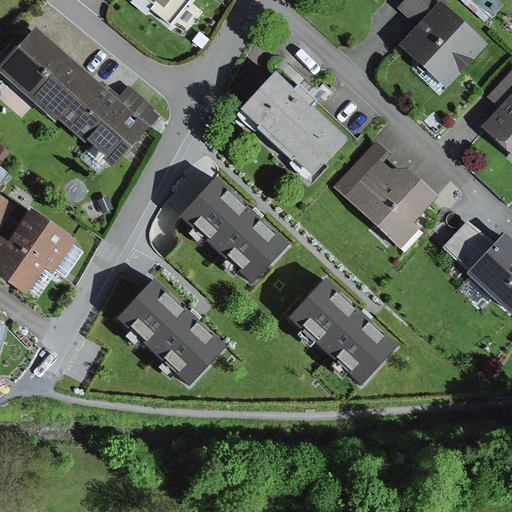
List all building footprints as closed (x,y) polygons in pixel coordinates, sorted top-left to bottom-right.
[(148,0),(155,5),(151,11),(170,26),(190,0),(148,0)] [(416,27),(398,48),(402,51),(417,65),(416,71),(420,74),(427,74),(444,90),(485,47),(442,7),(446,3),(442,0),(405,0),(397,9),(406,18),(416,27)] [(115,101),(33,29),(0,65),(0,76),(54,124),(56,122),(111,171),(148,131),(115,101)] [(492,104),(498,110),(511,94),(511,71),(486,98),(492,104)] [(273,74),(239,111),(257,129),(255,132),(290,164),(293,161),(313,179),(347,141),(311,108),(316,103),(297,86),(292,91),(273,74)] [(115,101),(148,131),(159,118),(151,110),(152,109),(128,87),(115,101)] [(511,94),(498,110),(480,129),(511,159),(511,94)] [(376,143),(333,188),(400,250),(417,232),(411,226),(437,199),(376,143)] [(254,218),(214,181),(177,221),(180,223),(249,287),(286,247),(254,218)] [(0,226),(13,208),(0,198),(0,226)] [(74,243),(28,212),(6,244),(0,239),(0,280),(24,297),(26,294),(42,270),(51,276),(53,273),(72,246),(74,243)] [(466,275),(494,245),(481,235),(466,223),(441,249),(466,275)] [(511,315),(511,247),(501,237),(494,245),(466,275),(464,277),(509,318),(511,315)] [(82,253),(72,246),(53,273),(55,274),(64,280),(82,253)] [(37,302),(55,274),(53,273),(51,276),(42,270),(26,294),(37,302)] [(363,320),(323,282),(285,322),(357,390),(395,350),(363,320)] [(191,320),(150,283),(146,288),(115,321),(188,388),(223,350),(191,320)]
